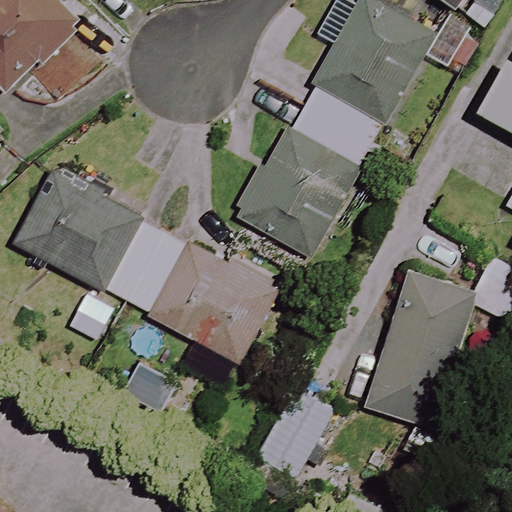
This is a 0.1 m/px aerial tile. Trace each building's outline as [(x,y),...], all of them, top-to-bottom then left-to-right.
[(81,27),(56,0),(0,0),(0,85),(8,94),(81,27)] [(443,34),(388,0),(358,0),(229,207),(318,262),(369,180),(357,172),(443,34)] [(469,0),(445,0),(461,11),(469,0)] [(511,58),(484,112),(511,126),(511,58)] [(285,289),(58,166),(17,241),(244,364),(285,289)] [(482,288),(415,265),(368,404),(434,427),(482,288)] [(334,406),(294,386),(249,479),(289,499),(334,406)]
